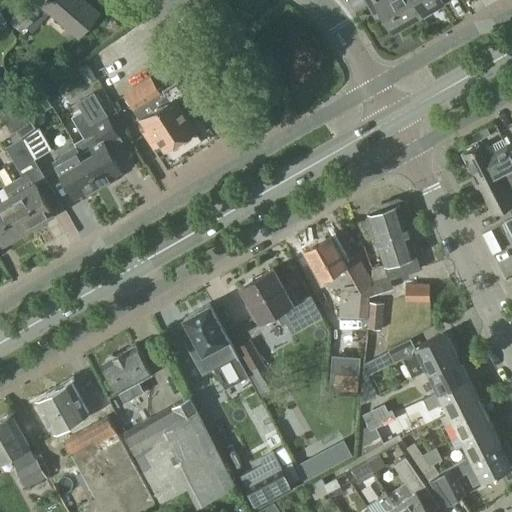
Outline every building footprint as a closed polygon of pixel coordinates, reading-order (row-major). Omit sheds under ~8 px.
[(36,0),(22,0),(11,13),(24,24),(42,4),(36,0)] [(84,0),(46,0),(43,5),(79,35),(98,12),(84,0)] [(419,14),(411,0),(367,0),(370,4),(373,2),(380,13),(383,11),(393,29),(419,14)] [(411,0),(419,14),(443,1),(442,0),(411,0)] [(22,136),(22,137),(23,139),(40,126),(22,101),(21,101),(2,76),(0,77),(0,105),(5,113),(22,136)] [(151,76),(124,93),(140,119),(141,118),(148,129),(144,132),(153,147),(161,141),(165,148),(195,129),(178,102),(189,95),(178,79),(160,90),(151,76)] [(93,130),(73,142),(77,148),(81,155),(83,159),(99,186),(114,177),(112,174),(120,169),(108,148),(122,140),(120,135),(94,91),(77,101),(93,130)] [(476,142),(490,134),(487,127),(472,134),(476,142)] [(23,176),(4,187),(10,197),(27,227),(52,212),(36,184),(47,178),(35,158),(23,139),(22,137),(6,146),(23,176)] [(83,191),(85,194),(99,186),(83,159),(81,155),(77,148),(72,140),(57,149),(62,157),(55,161),(76,195),(83,191)] [(477,183),(511,165),(511,154),(507,144),(489,153),(484,143),(463,153),(477,183)] [(511,165),(477,183),(492,213),(507,206),(511,214),(511,198),(507,189),(511,186),(511,165)] [(27,227),(10,197),(0,203),(0,232),(4,240),(27,227)] [(369,213),(376,235),(391,230),(407,225),(400,203),(369,213)] [(416,254),(407,225),(391,230),(376,235),(385,264),(373,268),(373,276),(371,277),(370,284),(421,268),(416,254)] [(370,284),(371,277),(357,253),(344,260),(330,235),(305,249),(322,278),(326,285),(341,286),(339,315),(341,315),(341,320),(365,321),(365,317),(367,317),(369,301),(369,296),(370,284)] [(274,267),(241,286),(250,302),(246,304),(255,320),(259,318),(260,319),(275,311),(282,324),(286,322),(292,333),(322,316),(310,294),(299,301),(290,285),(285,287),(274,267)] [(405,283),(405,301),(430,301),(430,284),(405,283)] [(382,329),(384,302),(369,301),(367,317),(367,327),(382,329)] [(192,331),(184,335),(200,365),(204,373),(214,368),(225,388),(248,376),(228,339),(229,338),(210,303),(184,317),(192,331)] [(412,353),(402,358),(411,374),(425,367),(456,352),(446,331),(415,347),(414,348),(412,353)] [(238,346),(264,392),(276,385),(251,339),(238,346)] [(107,357),(106,360),(103,362),(119,391),(118,391),(124,402),(144,391),(138,380),(152,373),(136,344),(116,355),(112,354),(107,357)] [(363,377),(394,361),(389,351),(364,363),(363,375),(363,377)] [(456,352),(425,367),(437,390),(467,375),(456,352)] [(358,375),(336,373),(335,387),(357,388),(358,375)] [(437,390),(423,398),(429,410),(443,402),(448,412),(478,397),(467,375),(437,390)] [(54,432),(88,413),(71,380),(36,399),(54,432)] [(237,485),(191,393),(124,431),(135,451),(160,501),(188,486),(198,505),(237,485)] [(478,397),(448,412),(459,435),(489,419),(478,397)] [(392,409),(379,415),(383,423),(396,417),(392,409)] [(0,461),(11,456),(17,466),(18,469),(36,459),(35,456),(29,446),(11,414),(0,419),(0,461)] [(371,430),(383,423),(379,415),(367,421),(371,430)] [(64,440),(96,497),(78,507),(81,511),(136,511),(155,502),(117,432),(108,416),(64,440)] [(489,419),(459,435),(470,456),(500,440),(489,419)] [(452,465),(451,465),(456,475),(467,470),(474,483),(481,480),(511,464),(511,463),(511,462),(511,451),(510,447),(505,450),(500,440),(470,456),(452,465)] [(408,446),(407,447),(414,458),(423,454),(414,442),(408,446)] [(423,454),(414,458),(428,478),(439,472),(432,462),(430,464),(423,454)] [(394,504),(399,511),(430,511),(431,511),(440,506),(413,466),(406,456),(394,464),(413,491),(394,504)] [(304,480),(318,473),(310,457),(296,465),(304,480)] [(36,459),(18,469),(28,486),(28,487),(46,477),(46,476),(36,459)] [(374,474),(367,461),(352,469),(359,482),(374,474)] [(240,475),(257,506),(292,487),(280,465),(268,471),(264,462),(240,475)] [(439,472),(428,478),(445,503),(446,504),(464,492),(456,475),(451,465),(439,472)] [(326,482),(323,477),(319,479),(327,492),(340,485),(336,477),(326,482)] [(316,498),(327,492),(319,479),(309,485),(312,490),(311,490),(316,498)] [(387,509),(382,511),(399,511),(394,504),(385,490),(377,496),(387,509)] [(283,511),(277,502),(264,509),(265,511),(283,511)]
